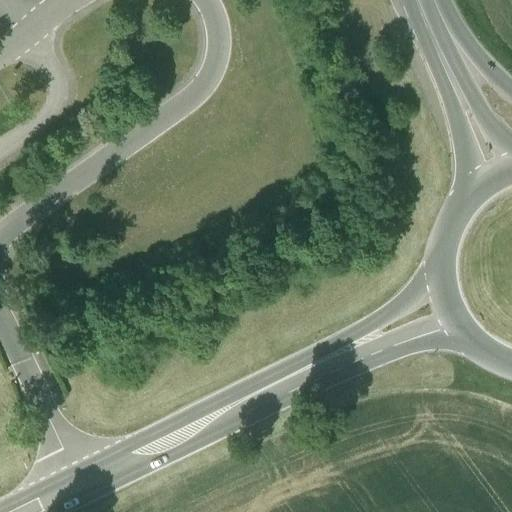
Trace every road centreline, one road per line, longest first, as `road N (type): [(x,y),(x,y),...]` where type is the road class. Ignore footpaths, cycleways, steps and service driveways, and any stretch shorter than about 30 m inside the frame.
road 1 (secondary): [(446,308),(25,511)]
road 2 (primary): [(407,0),(456,118),(466,175),(459,206)]
road 3 (primary): [(511,146),(484,115),(433,0)]
